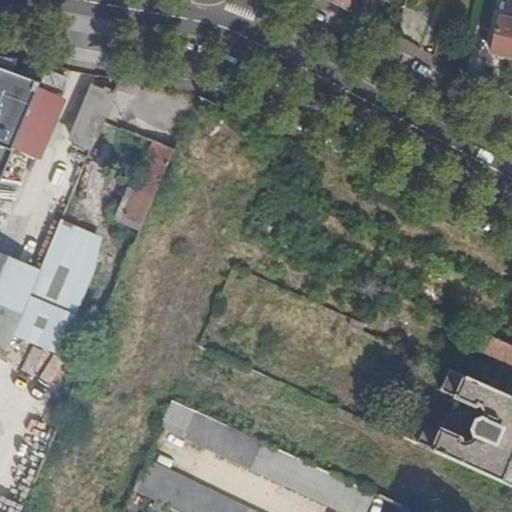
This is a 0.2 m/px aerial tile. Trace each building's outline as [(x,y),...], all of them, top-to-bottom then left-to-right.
[(326,0),(353,14),(355,0),(326,0)] [(495,55),(511,58),(511,21),(502,19),(495,55)] [(0,114),(18,65),(0,61),(0,114)] [(66,84),(47,75),(13,155),(37,165),(64,99),(66,84)] [(110,82),(104,97),(95,94),(73,145),(92,154),(105,124),(121,84),(110,82)] [(154,203),(156,203),(176,154),(157,146),(136,195),(154,203)] [(154,203),(136,195),(130,209),(148,217),(154,203)] [(0,258),(0,353),(8,356),(41,276),(0,258)] [(511,348),(489,333),(481,354),(511,367),(511,348)] [(511,396),(450,369),(439,391),(476,407),(481,408),(485,411),(485,406),(495,411),(499,416),(503,419),(500,423),(481,415),(474,419),(470,430),(474,443),(477,444),(470,444),(465,444),(461,443),(464,440),(462,437),(442,426),(432,451),(511,486),(511,468),(511,469),(511,468),(511,396)] [(270,452),(175,407),(164,432),(332,511),(370,511),(376,501),(270,452)] [(386,417),(379,431),(415,447),(422,433),(386,417)] [(245,511),(150,466),(136,497),(167,511),(245,511)]
